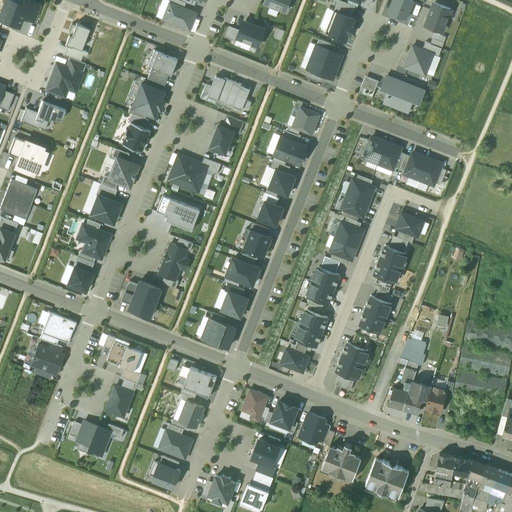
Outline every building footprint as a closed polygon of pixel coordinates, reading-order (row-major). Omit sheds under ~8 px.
[(0,19),(18,27),(22,17),(27,6),(22,4),(10,0),(5,0),(0,13),(0,19)] [(26,0),(23,0),(22,4),(27,6),(22,17),(35,22),(41,6),(26,0)] [(286,12),(290,0),(265,0),(264,4),(286,12)] [(340,0),(338,0),(334,10),(351,17),(355,6),(340,0)] [(393,0),(389,13),(405,20),(412,0),(393,0)] [(426,25),(442,31),(451,8),(434,2),(426,25)] [(190,30),(196,13),(183,8),(170,3),(163,19),(190,30)] [(326,33),(346,41),(349,33),(351,34),(354,26),(352,26),(355,18),(351,17),(334,10),(326,33)] [(237,38),(258,46),(265,29),(244,21),(241,30),(237,38)] [(64,44),(67,45),(71,47),(72,46),(81,49),(86,34),(88,35),(91,27),(83,23),(82,25),(76,23),(75,25),(72,23),(69,31),(72,32),(71,36),(68,35),(64,44)] [(225,37),(236,41),(237,38),(241,30),(229,25),(225,37)] [(433,38),(444,42),(446,37),(435,32),(433,38)] [(433,38),(431,44),(442,48),(444,42),(433,38)] [(319,39),(317,45),(333,51),(336,45),(319,39)] [(434,53),(439,55),(442,48),(431,44),(426,42),(423,49),(434,53)] [(69,57),(80,61),(82,56),(86,57),(88,52),(81,49),(72,46),(71,47),(67,45),(63,55),(69,57)] [(317,45),(312,57),(338,67),(343,55),(333,51),(317,45)] [(426,74),(434,53),(423,49),(413,45),(405,66),(426,74)] [(154,50),(148,66),(151,67),(157,70),(155,74),(162,76),(164,72),(168,74),(171,75),(178,59),(154,50)] [(65,66),(82,73),(85,65),(86,64),(80,61),(69,57),(65,66)] [(333,79),(338,67),(312,57),(307,69),(324,75),(333,79)] [(56,63),(46,89),(64,96),(67,90),(68,86),(74,83),(77,85),(82,73),(65,66),(56,63)] [(157,70),(151,67),(147,78),(158,83),(163,85),(168,74),(164,72),(162,76),(155,74),(157,70)] [(305,74),(322,81),(324,75),(307,69),(305,74)] [(224,78),(216,75),(212,86),(206,84),(204,90),(209,92),(208,96),(216,100),(215,103),(224,106),(234,81),(225,77),(224,78)] [(367,75),(360,92),(372,97),(379,80),(367,75)] [(420,102),(424,90),(387,76),(382,88),(389,90),(385,102),(408,111),(413,100),(420,102)] [(147,78),(144,84),(156,89),(158,83),(147,78)] [(242,84),(234,81),(224,106),(232,110),(234,106),(242,110),(244,105),(249,108),(252,102),(246,99),(251,89),(242,85),(242,84)] [(141,83),(132,107),(147,112),(153,115),(157,107),(159,108),(162,101),(159,100),(163,92),(156,89),(144,84),(141,83)] [(3,89),(0,95),(0,107),(7,110),(14,94),(3,89)] [(42,100),(36,114),(35,118),(42,121),(43,118),(48,120),(50,117),(56,120),(56,117),(62,119),(65,110),(42,100)] [(130,106),(128,112),(132,114),(145,119),(147,112),(132,107),(130,106)] [(319,114),(300,107),(293,126),(300,129),(312,133),(319,114)] [(42,121),(35,118),(36,114),(25,110),(20,121),(39,129),(42,121)] [(132,114),(129,121),(131,122),(146,127),(148,120),(145,119),(132,114)] [(234,131),(239,133),(244,122),(227,115),(223,126),(234,130),(234,131)] [(122,144),(141,151),(144,144),(145,144),(148,137),(147,137),(150,129),(146,127),(131,122),(128,129),(126,129),(123,136),(125,137),(122,144)] [(210,147),(226,153),(234,131),(234,130),(223,126),(219,124),(210,147)] [(298,135),(300,129),(293,126),(289,125),(287,131),(298,135)] [(285,130),(283,136),(299,142),(301,136),(298,135),(287,131),(285,130)] [(281,135),(274,154),(275,154),(287,159),(300,164),(307,145),(299,142),(283,136),(281,135)] [(387,141),(372,136),(370,140),(364,155),(363,158),(368,160),(366,165),(376,169),(378,163),(387,141)] [(8,154),(18,158),(26,141),(15,137),(8,154)] [(370,140),(364,138),(359,153),(364,155),(370,140)] [(42,147),(26,141),(18,158),(15,166),(32,173),(34,169),(38,171),(45,152),(41,150),(42,147)] [(402,147),(387,141),(378,163),(393,169),(394,166),(400,151),(402,147)] [(126,160),(128,153),(115,148),(112,155),(116,157),(126,160)] [(405,154),(400,151),(394,166),(400,168),(405,154)] [(428,157),(413,151),(411,156),(405,171),(404,173),(419,179),(428,157)] [(202,163),(179,154),(169,180),(198,191),(207,171),(209,165),(202,163)] [(285,165),(287,159),(275,154),(273,160),(285,165)] [(411,156),(405,154),(400,168),(405,171),(411,156)] [(117,181),(129,186),(138,165),(126,160),(116,157),(108,178),(117,181)] [(443,163),(428,157),(419,179),(434,185),(435,182),(441,167),(443,163)] [(221,164),(204,158),(202,163),(209,165),(207,171),(216,174),(221,164)] [(275,168),(288,173),(290,167),(285,165),(273,160),(271,167),(274,168),(275,168)] [(441,167),(435,182),(441,184),(446,170),(441,167)] [(288,173),(275,168),(274,168),(268,186),(279,191),(288,194),(295,176),(288,173)] [(355,178),(370,184),(372,179),(357,174),(355,178)] [(101,183),(114,189),(117,181),(108,178),(103,176),(101,183)] [(351,177),(345,192),(370,202),(376,186),(370,184),(355,178),(351,177)] [(11,179),(5,193),(31,204),(37,189),(11,179)] [(100,183),(96,194),(97,194),(112,200),(116,189),(114,189),(101,183),(100,183)] [(276,196),(279,191),(268,186),(266,192),(276,196)] [(265,200),(276,204),(279,197),(276,196),(266,192),(264,192),(262,199),(265,200)] [(345,192),(339,209),(343,211),(358,216),(364,219),(370,202),(345,192)] [(5,193),(0,206),(0,208),(25,218),(31,204),(5,193)] [(112,200),(97,194),(90,213),(113,222),(120,203),(112,200)] [(167,216),(174,198),(164,194),(157,212),(167,216)] [(166,220),(193,230),(201,209),(174,198),(167,216),(166,220)] [(276,204),(265,200),(258,218),(276,225),(283,207),(276,204)] [(358,216),(343,211),(342,215),(347,217),(356,221),(358,216)] [(401,213),(396,228),(400,230),(415,235),(418,236),(424,221),(401,213)] [(1,216),(0,218),(0,226),(14,233),(18,223),(1,216)] [(356,221),(347,217),(345,222),(359,227),(361,222),(356,221)] [(85,225),(98,230),(100,224),(88,219),(85,225)] [(340,220),(334,236),(359,245),(365,229),(359,227),(345,222),(340,220)] [(253,222),(250,229),(267,235),(269,229),(253,222)] [(100,258),(110,235),(98,230),(85,225),(83,224),(77,238),(86,241),(82,251),(95,256),(100,258)] [(0,233),(12,238),(14,233),(0,226),(0,233)] [(250,229),(247,228),(243,237),(248,238),(244,248),(249,249),(259,254),(264,255),(271,237),(267,235),(250,229)] [(415,235),(400,230),(397,237),(409,241),(412,243),(415,235)] [(35,234),(29,232),(26,239),(32,242),(35,234)] [(0,257),(3,259),(12,238),(0,233),(0,257)] [(397,237),(393,235),(389,247),(404,252),(409,241),(397,237)] [(334,236),(328,252),(332,254),(347,259),(352,262),(359,245),(334,236)] [(188,248),(189,249),(192,243),(179,238),(176,244),(188,248)] [(171,242),(159,273),(163,275),(176,280),(179,270),(181,270),(186,258),(184,257),(188,248),(176,244),(171,242)] [(389,247),(385,245),(383,251),(381,250),(378,259),(400,268),(406,253),(404,252),(389,247)] [(10,247),(6,258),(9,260),(14,249),(10,247)] [(259,254),(249,249),(247,255),(257,259),(259,254)] [(79,250),(77,256),(93,262),(95,256),(82,251),(79,250)] [(240,260),(255,265),(258,259),(243,254),(240,260)] [(347,259),(332,254),(330,258),(340,262),(345,264),(347,259)] [(93,262),(77,256),(73,265),(90,272),(93,262)] [(336,273),(340,262),(330,258),(325,256),(321,267),(336,273)] [(240,260),(234,257),(227,275),(240,280),(253,285),(260,267),(255,265),(240,260)] [(376,269),(374,274),(377,276),(392,282),(394,283),(400,268),(378,259),(374,268),(376,269)] [(73,265),(73,268),(66,284),(84,291),(91,273),(90,272),(73,265)] [(317,265),(311,280),(335,289),(340,274),(336,273),(321,267),(317,265)] [(176,280),(163,275),(161,282),(176,287),(178,281),(176,280)] [(228,283),(238,287),(240,280),(227,275),(224,282),(228,283)] [(392,282),(377,276),(373,287),(378,289),(388,293),(392,282)] [(128,280),(124,290),(135,294),(139,284),(128,280)] [(139,284),(135,294),(157,303),(162,288),(140,280),(139,284)] [(311,280),(305,295),(309,296),(324,302),(329,304),(335,289),(311,280)] [(230,290),(242,295),(244,289),(238,287),(228,283),(226,289),(230,290)] [(388,293),(378,289),(375,296),(390,302),(393,295),(388,293)] [(135,294),(124,290),(121,300),(131,304),(135,294)] [(242,295),(230,290),(223,309),(241,316),(248,297),(242,295)] [(152,316),(157,303),(135,294),(131,304),(130,308),(152,316)] [(371,295),(365,310),(386,318),(392,303),(390,302),(375,296),(371,295)] [(322,308),(324,302),(309,296),(307,302),(311,304),(322,308)] [(311,304),(309,310),(324,316),(326,310),(322,308),(311,304)] [(305,308),(299,323),(323,332),(329,318),(324,316),(309,310),(305,308)] [(365,310),(359,325),(362,326),(378,333),(380,333),(386,318),(365,310)] [(75,321),(49,311),(41,332),(58,338),(67,342),(75,321)] [(212,312),(210,318),(224,323),(226,318),(212,312)] [(440,313),(438,324),(448,326),(450,315),(440,313)] [(452,317),(446,339),(447,340),(451,341),(452,341),(457,318),(452,317)] [(203,337),(229,347),(236,328),(224,323),(210,318),(203,337)] [(511,327),(468,319),(463,342),(511,351),(511,327)] [(299,323),(293,338),(297,339),(312,345),(317,347),(323,332),(299,323)] [(378,333),(362,326),(359,334),(370,338),(375,340),(378,333)] [(41,332),(38,338),(51,343),(56,344),(58,338),(41,332)] [(366,349),(370,338),(359,334),(356,332),(352,343),(366,349)] [(115,338),(108,335),(104,345),(111,348),(114,341),(115,338)] [(297,339),(295,345),(305,349),(310,351),(312,345),(297,339)] [(420,342),(408,339),(400,357),(408,359),(412,361),(414,352),(418,353),(418,350),(419,344),(420,342)] [(127,346),(114,341),(111,348),(107,360),(120,365),(127,346)] [(347,341),(341,357),(362,365),(368,349),(366,349),(352,343),(347,341)] [(51,343),(49,348),(60,352),(62,347),(56,344),(51,343)] [(289,348),(304,353),(305,349),(295,345),(291,343),(289,348)] [(30,364),(36,366),(52,373),(56,374),(64,354),(60,352),(49,348),(38,344),(30,364)] [(511,354),(463,344),(458,367),(508,377),(511,354)] [(127,346),(120,365),(125,367),(134,371),(142,351),(127,346)] [(285,346),(279,364),(303,373),(310,356),(304,353),(289,348),(285,346)] [(418,353),(414,352),(412,361),(418,363),(422,364),(425,356),(418,353)] [(341,357),(336,371),(339,372),(354,378),(357,379),(362,365),(341,357)] [(172,359),(168,368),(175,371),(179,362),(172,359)] [(412,361),(408,359),(406,367),(415,370),(418,363),(412,361)] [(50,378),(52,373),(36,366),(34,372),(50,378)] [(197,391),(210,396),(217,377),(191,366),(183,386),(197,391)] [(134,371),(125,367),(121,376),(125,378),(138,383),(142,373),(134,371)] [(415,370),(406,367),(402,381),(405,382),(403,389),(409,391),(412,383),(411,383),(412,380),(415,370)] [(507,379),(458,369),(453,391),(503,401),(507,379)] [(354,378),(339,372),(335,384),(350,390),(354,378)] [(138,383),(125,378),(121,387),(133,392),(134,392),(138,383)] [(412,380),(411,383),(412,383),(409,391),(404,408),(418,413),(420,407),(423,408),(425,399),(427,400),(428,400),(432,386),(412,380)] [(454,382),(447,380),(445,389),(446,389),(444,395),(451,396),(454,382)] [(106,409),(124,416),(133,392),(121,387),(115,384),(106,409)] [(445,389),(432,385),(432,386),(428,400),(427,400),(425,407),(430,408),(429,409),(436,411),(436,410),(440,411),(444,395),(446,389),(445,389)] [(195,397),(197,391),(183,386),(181,392),(183,393),(195,397)] [(403,389),(394,387),(389,404),(404,408),(409,391),(403,389)] [(269,395),(250,388),(241,410),(251,414),(249,418),(258,422),(260,416),(264,407),(269,395)] [(185,400),(193,403),(195,397),(183,393),(181,399),(185,400)] [(190,424),(195,426),(196,427),(203,407),(193,403),(185,400),(178,420),(190,424)] [(297,407),(279,401),(274,413),(271,421),(290,428),(292,420),(297,407)] [(264,407),(260,416),(265,418),(268,411),(269,409),(264,407)] [(511,409),(510,409),(502,436),(511,438),(511,409)] [(274,413),(268,411),(265,421),(271,423),(271,421),(274,413)] [(317,443),(318,440),(324,423),(326,419),(309,412),(299,436),(317,443)] [(174,418),(172,424),(184,429),(188,430),(190,424),(178,420),(174,418)] [(298,422),(292,420),(290,428),(289,431),(294,433),(298,422)] [(83,424),(75,421),(70,433),(78,436),(83,424)] [(78,436),(76,440),(90,445),(89,449),(103,455),(111,435),(112,431),(107,429),(84,421),(83,424),(78,436)] [(168,423),(166,429),(181,435),(184,429),(172,424),(168,423)] [(331,425),(324,423),(318,440),(324,442),(331,425)] [(120,439),(123,430),(109,424),(107,429),(112,431),(111,435),(120,439)] [(159,448),(185,458),(192,439),(181,435),(166,429),(159,448)] [(335,432),(329,430),(324,443),(330,445),(335,432)] [(280,440),(269,436),(267,442),(278,446),(280,440)] [(260,439),(252,458),(260,461),(272,465),(279,447),(278,446),(267,442),(260,439)] [(343,447),(338,445),(337,447),(330,445),(321,466),(329,470),(330,467),(346,473),(345,476),(353,479),(361,457),(354,454),(355,452),(350,450),(352,445),(345,442),(343,447)] [(456,455),(440,452),(436,468),(453,471),(456,455)] [(163,455),(160,462),(176,469),(179,462),(163,455)] [(473,459),(456,455),(453,471),(468,474),(473,459)] [(402,467),(382,459),(382,460),(376,458),(366,483),(377,487),(377,489),(387,493),(388,491),(399,496),(409,471),(402,468),(402,467)] [(486,463),(473,459),(468,474),(480,479),(486,463)] [(178,477),(180,470),(176,469),(160,462),(155,460),(151,470),(156,472),(153,479),(172,487),(175,479),(177,480),(178,477)] [(275,467),(272,465),(260,461),(256,470),(271,477),(275,467)] [(499,468),(486,463),(480,479),(493,483),(499,468)] [(511,473),(511,472),(499,468),(493,483),(507,488),(511,473)] [(271,477),(256,470),(250,484),(268,491),(272,477),(271,477)] [(222,500),(228,502),(235,482),(230,480),(231,478),(222,475),(221,477),(216,475),(213,482),(209,494),(214,497),(213,499),(222,502),(222,500)] [(448,480),(440,479),(441,476),(435,475),(433,484),(450,487),(451,481),(448,480)] [(201,497),(207,499),(209,494),(213,482),(208,480),(201,497)] [(433,484),(422,482),(419,490),(431,492),(433,484)] [(248,483),(241,503),(253,507),(254,505),(261,508),(268,491),(250,484),(248,483)] [(450,487),(433,484),(431,492),(463,498),(465,490),(454,488),(450,487)] [(477,488),(466,484),(464,490),(465,490),(475,494),(477,488)] [(490,493),(477,488),(475,494),(488,498),(490,493)] [(475,494),(465,490),(463,498),(462,500),(469,502),(472,503),(475,494)] [(511,511),(511,490),(503,511),(511,511)] [(503,497),(490,493),(488,498),(495,501),(501,503),(503,497)] [(488,498),(475,494),(472,503),(479,506),(481,500),(487,502),(488,498)] [(428,498),(424,510),(427,511),(440,511),(444,502),(428,498)] [(469,502),(462,500),(461,508),(467,510),(469,502)] [(487,502),(481,500),(479,506),(486,508),(487,502)]
